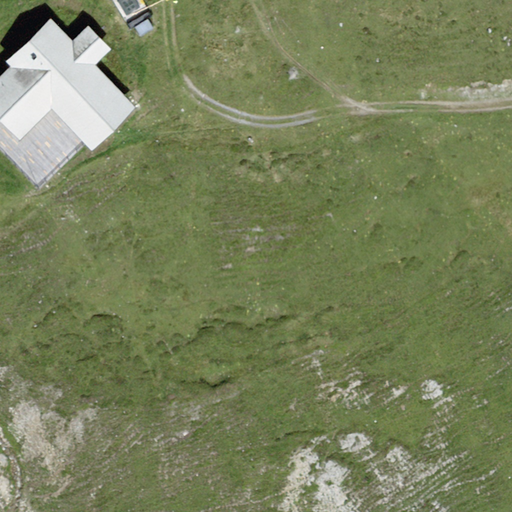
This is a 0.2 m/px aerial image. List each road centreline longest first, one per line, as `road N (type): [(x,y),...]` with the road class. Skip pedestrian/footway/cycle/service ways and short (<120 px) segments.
road 1 (track): [(261,126),(190,95),(175,68),(163,0)]
road 2 (track): [(353,109),(511,100)]
road 3 (track): [(124,155),(188,128),(261,126)]
